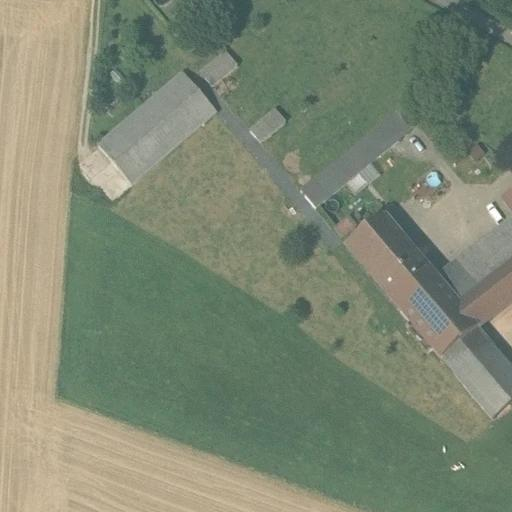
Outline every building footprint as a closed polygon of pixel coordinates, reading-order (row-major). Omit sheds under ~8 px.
[(239,70),(228,56),(203,77),(214,90),(239,70)] [(183,76),(98,149),(133,190),(218,117),(183,76)] [(418,127),(407,113),(301,195),(315,212),(346,187),(356,199),(380,178),(370,166),(418,127)] [(276,114),(250,135),(262,148),(287,127),(276,114)] [(436,283),(400,313),(493,423),(511,406),(511,374),(477,333),(511,304),(511,195),(502,203),(511,215),(511,224),(455,266),(436,283)] [(436,283),(382,219),(346,249),(400,313),(436,283)]
